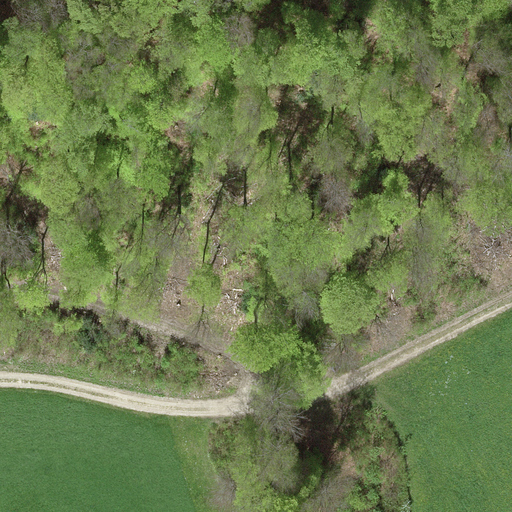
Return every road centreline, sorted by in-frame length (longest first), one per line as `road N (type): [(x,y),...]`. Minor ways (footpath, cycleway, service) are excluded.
road 1 (track): [(259,404),(302,399),(511,304)]
road 2 (track): [(0,382),(152,406),(259,404)]
